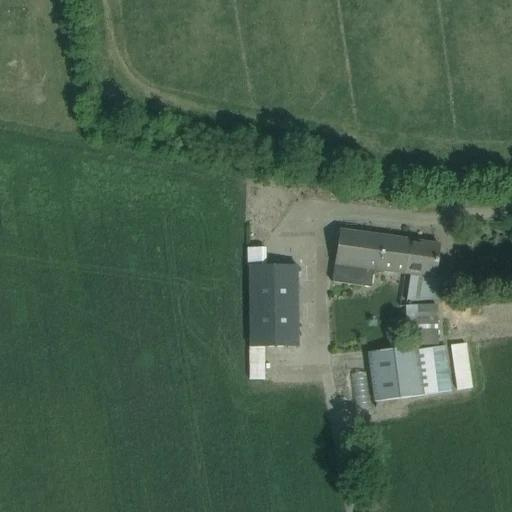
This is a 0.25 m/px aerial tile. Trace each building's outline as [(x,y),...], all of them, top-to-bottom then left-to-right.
[(373,273),(404,277),(409,241),(339,231),(332,283),(366,288),(366,287),(371,288),(373,273)] [(438,245),(409,241),(404,277),(410,278),(406,306),(446,303),(449,278),(434,276),(438,245)] [(298,267),(247,267),(247,348),(298,348),(298,267)] [(437,345),(435,305),(416,306),(418,337),(418,346),(437,345)] [(457,391),(472,389),(465,345),(450,347),(457,391)] [(446,346),(417,350),(417,347),(367,354),(374,403),(452,393),(446,346)] [(264,382),(264,362),(248,362),(248,382),(264,382)]
